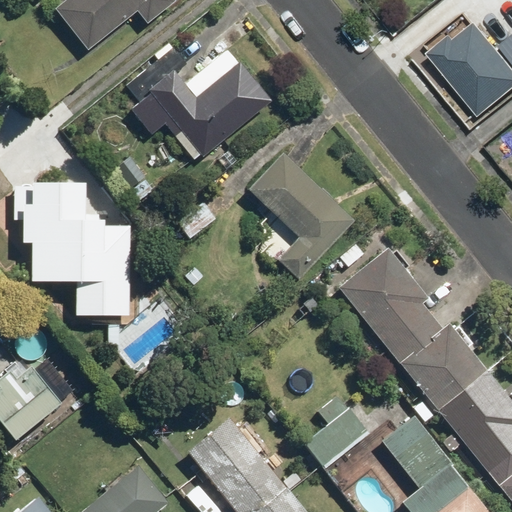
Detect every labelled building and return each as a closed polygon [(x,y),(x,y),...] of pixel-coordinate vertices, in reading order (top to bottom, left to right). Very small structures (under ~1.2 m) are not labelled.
[(65,0),(56,8),(91,49),(138,10),(149,23),(176,0),(65,0)] [(511,12),(502,0),(463,0),(445,15),(507,93),(511,89),(511,12)] [(204,156),(273,100),(240,60),(239,61),(228,48),(186,82),(174,68),(149,88),(151,91),(131,108),(152,134),(165,123),(195,158),(201,153),(204,156)] [(356,220),(284,151),(244,192),(295,240),(278,259),(299,279),(356,220)] [(157,190),(134,167),(114,187),(136,210),(157,190)] [(86,181),(34,180),(34,184),(18,184),(17,218),(34,218),(33,279),(85,280),(85,239),(94,239),(94,213),(86,213),(86,181)] [(0,211),(11,202),(0,190),(0,211)] [(388,247),(339,286),(511,501),(511,401),(448,321),(443,326),(423,301),(429,297),(388,247)] [(36,367),(32,363),(0,389),(0,418),(16,439),(63,402),(62,400),(74,390),(48,358),(36,367)] [(328,423),(306,442),(327,468),(371,433),(349,406),(347,408),(337,396),(319,411),(328,423)] [(492,511),(414,414),(381,439),(420,488),(403,501),(411,511),(492,511)] [(309,511),(230,415),(187,450),(237,511),(309,511)] [(139,465),(81,511),(157,511),(170,502),(139,465)] [(52,511),(39,496),(18,511),(52,511)]
